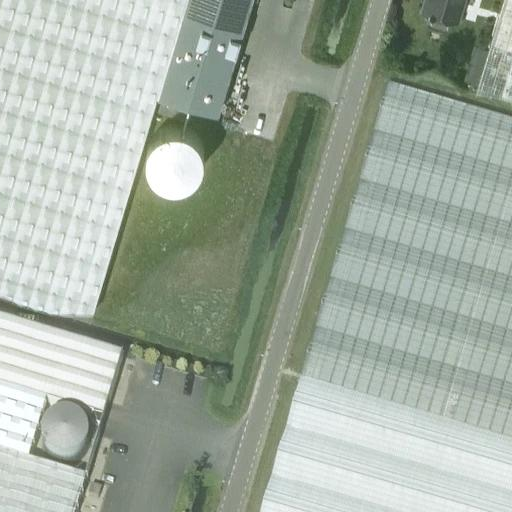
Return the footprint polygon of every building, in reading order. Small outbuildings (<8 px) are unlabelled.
[(156,93),(183,0),(0,0),(0,287),(90,314),(156,93)] [(218,111),(251,0),(183,0),(156,93),(218,111)] [(424,0),(421,11),(430,13),(426,24),(441,29),(445,16),(456,19),(461,0),(424,0)] [(511,0),(500,0),(476,83),(511,93),(511,0)] [(261,511),(511,511),(511,124),(388,88),(261,511)] [(158,110),(188,119),(191,109),(160,100),(158,110)] [(0,511),(75,511),(84,482),(98,436),(103,421),(107,407),(121,360),(0,323),(0,511)]
